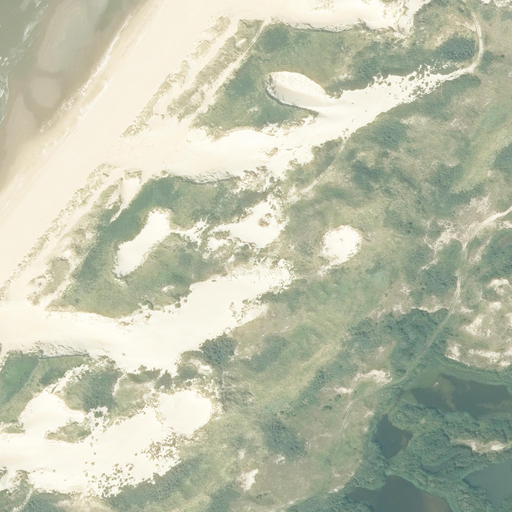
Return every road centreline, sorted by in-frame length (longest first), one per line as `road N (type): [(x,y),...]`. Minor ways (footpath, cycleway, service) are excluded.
road 1 (track): [(14,511),(89,448),(119,372),(205,334),(227,303),(226,268),(239,251),(277,235),(294,195),(334,160),(358,123),(418,79),(472,63),(478,33),(461,0)]
road 2 (track): [(266,511),(317,489),(352,404),(420,358),(453,301),(473,238),(496,214),(511,210)]
